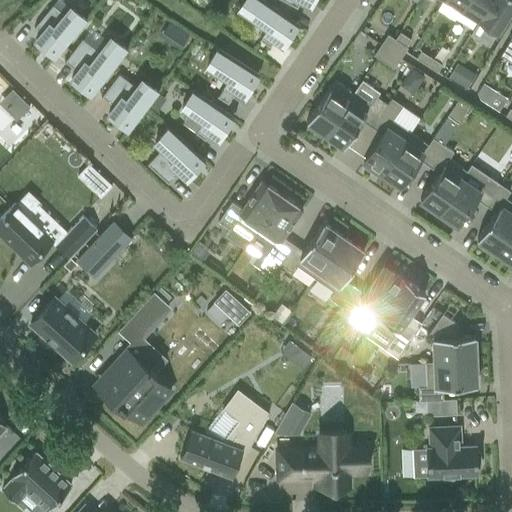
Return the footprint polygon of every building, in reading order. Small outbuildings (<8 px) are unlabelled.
[(296,24),(261,0),(243,0),(238,8),(267,28),(259,40),(269,47),(274,40),(282,46),(296,24)] [(447,0),(461,8),(466,0),(447,0)] [(466,0),(461,8),(478,19),(477,21),(490,0),(466,0)] [(511,6),(511,0),(490,0),(477,21),(497,33),(511,6)] [(54,57),(85,19),(69,6),(63,13),(52,4),(33,27),(40,32),(34,40),(54,57)] [(182,31),(172,45),(179,49),(189,35),(182,31)] [(399,31),(394,39),(405,46),(410,38),(399,31)] [(387,34),(380,44),(400,57),(407,47),(405,46),(394,39),(387,34)] [(70,79),(90,94),(126,49),(109,36),(98,51),(81,38),(63,61),(76,71),(70,79)] [(511,38),(510,37),(499,55),(511,62),(511,38)] [(400,57),(380,44),(373,55),(393,68),(400,57)] [(257,74),(216,49),(205,66),(228,80),(217,97),(227,103),(235,91),(243,96),(257,74)] [(426,65),(431,58),(420,51),(415,58),(426,65)] [(431,58),(426,65),(437,72),(441,64),(431,58)] [(457,63),(448,78),(467,89),(476,73),(457,63)] [(413,89),(422,76),(413,70),(404,83),(413,89)] [(128,130),(157,91),(141,79),(135,86),(118,73),(100,97),(113,106),(107,114),(128,130)] [(324,133),(353,92),(334,80),(306,120),(310,123),(307,127),(318,135),(321,131),(324,133)] [(483,83),(477,93),(479,99),(486,104),(495,91),(483,83)] [(12,89),(5,95),(23,113),(29,106),(12,89)] [(194,133),(205,140),(209,134),(217,139),(232,118),(192,90),(181,107),(202,122),(194,133)] [(370,104),(353,92),(324,133),(343,146),(361,119),(371,126),(387,103),(376,96),(370,104)] [(387,103),(371,126),(381,133),(363,160),(367,163),(364,167),(375,174),(378,170),(381,172),(409,132),(392,120),(402,105),(391,98),(387,103)] [(154,100),(149,107),(157,112),(161,105),(154,100)] [(511,120),(511,110),(508,107),(503,115),(511,120)] [(203,160),(168,127),(154,142),(160,148),(146,164),(167,184),(178,172),(185,179),(203,160)] [(428,144),(409,132),(381,172),(400,185),(418,159),(428,166),(442,144),(432,137),(428,144)] [(442,144),(428,166),(438,172),(420,199),(438,212),(461,179),(467,171),(448,158),(453,152),(442,144)] [(88,164),(77,175),(101,197),(111,185),(88,164)] [(461,179),(438,212),(457,225),(475,198),(485,205),(492,194),(482,187),(479,191),(461,179)] [(254,234),(281,194),(261,180),(241,208),(231,201),(217,221),(229,229),(235,220),(254,234)] [(492,194),(485,205),(495,212),(476,238),(481,241),(478,245),(489,253),(492,249),(495,251),(511,226),(511,202),(505,198),(510,191),(499,184),(492,194)] [(14,203),(0,217),(0,233),(21,254),(30,263),(36,257),(52,241),(52,240),(25,214),(37,202),(38,201),(27,191),(15,204),(14,203)] [(302,208),(281,194),(254,234),(273,247),(268,256),(279,263),(293,244),(283,237),(302,208)] [(55,244),(54,244),(69,258),(97,229),(82,215),(67,231),(55,244)] [(112,222),(85,251),(102,268),(130,238),(112,222)] [(293,244),(279,263),(290,271),(295,265),(314,278),(343,237),(322,223),(303,251),(293,244)] [(511,226),(495,251),(511,262),(511,226)] [(343,237),(314,278),(334,291),(329,298),(340,306),(354,286),(344,279),(363,251),(343,237)] [(364,293),(354,286),(340,306),(352,314),(355,309),(374,323),(403,280),(383,266),(364,293)] [(403,279),(403,280),(374,323),(393,336),(390,340),(403,349),(416,329),(405,321),(424,293),(403,279)] [(225,289),(214,301),(238,323),(249,311),(225,289)] [(168,308),(152,293),(124,323),(140,338),(142,336),(168,308)] [(94,334),(54,297),(29,323),(46,338),(45,339),(54,346),(70,361),(94,334)] [(474,336),(457,336),(457,324),(442,313),(427,334),(432,337),(432,339),(433,361),(433,362),(475,360),(474,336)] [(154,374),(155,372),(149,366),(147,368),(137,359),(144,352),(131,340),(114,358),(118,361),(98,383),(118,401),(116,402),(122,408),(124,406),(141,422),(171,389),(154,374)] [(302,349),(296,359),(304,365),(306,362),(311,355),(302,349)] [(433,362),(433,361),(425,362),(426,386),(418,386),(419,400),(425,400),(439,399),(443,399),(442,387),(476,385),(475,360),(433,362)] [(189,428),(179,456),(231,475),(268,411),(236,387),(221,407),(237,419),(221,440),(189,428)] [(439,399),(425,400),(426,416),(440,415),(439,399)] [(291,401),(273,433),(298,433),(310,412),(305,410),(308,406),(298,400),(296,404),(291,401)] [(429,428),(430,448),(426,448),(428,476),(438,476),(438,480),(453,479),(453,475),(477,474),(476,467),(480,467),(480,452),(476,452),(475,445),(458,446),(457,441),(460,441),(459,426),(429,428)] [(318,436),(319,448),(277,449),(278,479),(303,478),(311,478),(315,478),(315,486),(347,485),(346,473),(364,472),(364,447),(346,447),(346,435),(318,436)] [(12,478),(4,486),(19,499),(26,491),(47,510),(70,484),(34,451),(10,476),(12,478)]
